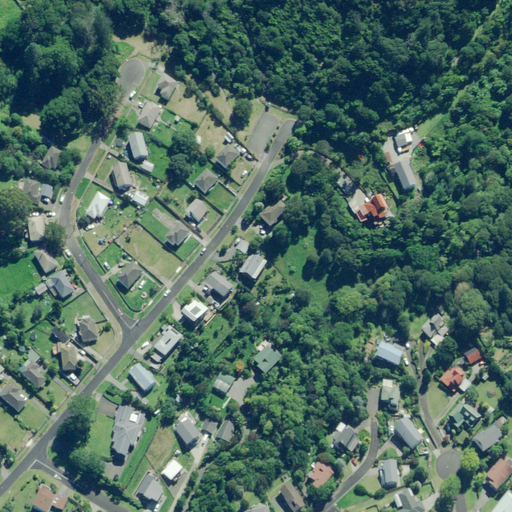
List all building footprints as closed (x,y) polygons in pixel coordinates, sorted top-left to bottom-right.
[(177,85),(162,78),(157,89),(161,91),(158,97),(168,102),(177,85)] [(151,107),(147,105),(137,124),(149,130),(160,111),(151,106),(151,107)] [(127,137),(122,133),(117,139),(121,143),(127,137)] [(55,144),(37,135),(34,141),(42,145),(43,144),(52,149),(55,144)] [(147,158),(141,136),(128,139),(134,161),(147,158)] [(406,146),(404,138),(394,141),(397,150),(406,146)] [(238,157),(227,147),(214,161),(225,171),(238,157)] [(63,156),(52,150),(42,168),(50,172),(51,169),(55,171),(63,156)] [(416,188),(406,162),(393,168),(403,193),(416,188)] [(153,167),(144,163),(141,170),(150,173),(153,167)] [(131,187),(124,166),(112,169),(115,180),(113,181),(115,186),(117,186),(118,190),(131,187)] [(217,181),(206,172),(194,187),(204,196),(217,181)] [(38,206),(39,207),(42,197),(51,200),(53,191),(28,184),(28,186),(21,184),(19,191),(23,192),(20,203),(37,208),(38,206)] [(148,198),(135,192),(131,202),(143,208),(148,198)] [(95,219),(99,221),(100,219),(105,222),(109,214),(104,211),(109,202),(97,195),(85,217),(93,221),(95,219)] [(388,210),(380,197),(370,203),(371,204),(353,215),(359,226),(366,222),(364,220),(370,216),(373,222),(377,219),(379,222),(385,219),(382,214),(388,210)] [(207,211),(195,202),(186,214),(199,223),(207,211)] [(264,210),(266,212),(259,219),(269,230),(276,225),(275,223),(287,212),(278,202),(272,207),(270,204),(264,210)] [(189,234),(178,224),(171,232),(172,232),(164,241),(171,247),(173,245),(177,248),(189,234)] [(164,249),(153,240),(137,257),(148,267),(164,249)] [(249,248),(240,242),(234,251),(243,257),(249,248)] [(58,268),(46,248),(34,255),(46,275),(58,268)] [(266,266),(250,256),(238,274),(255,284),(266,266)] [(142,274),(131,264),(117,281),(128,290),(142,274)] [(233,289),(213,273),(212,272),(200,285),(210,294),(212,292),(223,301),(233,289)] [(74,292),(61,274),(47,284),(51,289),(54,287),(63,300),(74,292)] [(207,313),(195,301),(182,315),(194,326),(207,313)] [(90,323),(89,318),(83,319),(84,322),(79,324),(84,344),(98,341),(93,322),(90,323)] [(429,325),(428,326),(421,333),(438,349),(445,342),(442,339),(448,332),(436,320),(430,327),(429,325)] [(156,338),(160,341),(152,350),(155,352),(150,358),(157,364),(162,358),(164,360),(182,340),(182,339),(167,325),(156,338)] [(71,342),(56,329),(52,334),(67,347),(71,342)] [(275,350),(269,345),(252,362),(258,368),(255,370),(264,379),(281,361),(272,353),(275,350)] [(394,347),(393,350),(381,345),(376,359),(397,367),(401,357),(403,351),(394,347)] [(77,371),(74,349),(60,351),(64,373),(77,371)] [(480,360),(473,350),(462,357),(468,367),(480,360)] [(39,391),(40,389),(41,390),(46,385),(45,384),(47,381),(37,372),(40,369),(35,365),(40,359),(32,351),(26,358),(32,363),(21,375),(39,391)] [(155,385),(151,381),(154,379),(151,376),(150,377),(143,370),(142,370),(137,366),(127,374),(145,394),(155,385)] [(449,374),(448,372),(439,382),(453,394),(458,389),(463,393),(470,385),(462,378),(463,377),(453,369),(449,374)] [(234,381),(221,373),(212,388),(225,396),(234,381)] [(0,393),(0,397),(2,399),(19,414),(27,405),(17,396),(19,393),(21,390),(13,384),(10,388),(7,385),(0,393)] [(398,412),(399,392),(382,390),(381,404),(389,405),(388,411),(398,412)] [(182,402),(176,397),(172,401),(178,406),(182,402)] [(458,432),(464,424),(471,430),(478,421),(480,418),(459,403),(445,422),(458,432)] [(132,410),(118,406),(114,420),(112,419),(101,454),(125,462),(129,447),(133,448),(144,414),(136,412),(132,424),(128,423),(132,410)] [(17,428),(7,413),(0,417),(0,431),(7,442),(17,435),(14,431),(17,428)] [(236,428),(208,414),(200,430),(215,437),(215,438),(228,445),(236,428)] [(200,439),(192,427),(185,416),(170,426),(186,449),(200,439)] [(497,441),(502,438),(499,435),(505,430),(497,421),(491,426),(492,427),(483,435),(482,434),(472,442),(482,456),(498,443),(497,441)] [(416,433),(406,422),(394,433),(410,452),(423,440),(420,436),(423,433),(420,430),(416,433)] [(357,434),(346,427),(340,438),(337,436),(330,447),(338,452),(341,449),(351,455),(359,442),(354,439),(357,434)] [(333,477),(314,463),(310,468),(316,473),(309,481),(315,486),(311,491),(318,496),(333,477)] [(397,484),(394,464),(382,465),(384,486),(397,484)] [(511,472),(511,471),(503,464),(501,466),(498,464),(485,480),(487,482),(485,485),(494,493),(511,472)] [(51,490),(42,486),(33,509),(40,511),(49,511),(52,507),(63,511),(68,502),(61,499),(62,497),(50,492),(51,490)] [(298,511),(305,507),(289,486),(278,495),(290,511),(298,511)] [(425,511),(420,502),(415,505),(408,493),(396,499),(403,511),(401,511),(425,511)] [(511,511),(511,497),(508,495),(494,511),(511,511)]
